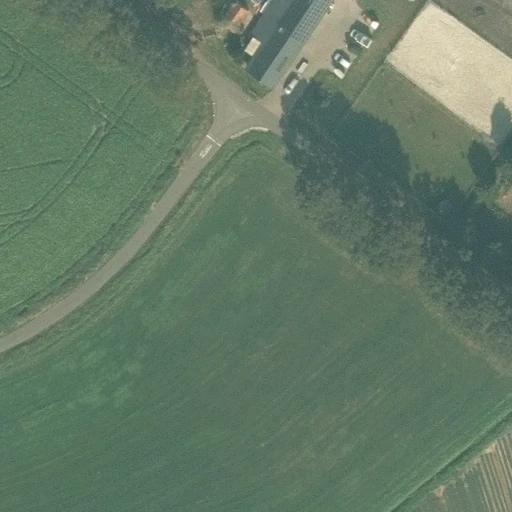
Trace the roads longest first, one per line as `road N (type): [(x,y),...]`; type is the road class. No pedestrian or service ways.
road 1 (unclassified): [(0,344),(78,298),(124,255),(241,100)]
road 2 (unclassified): [(511,299),(241,100)]
road 3 (unclassified): [(241,100),(96,0)]
